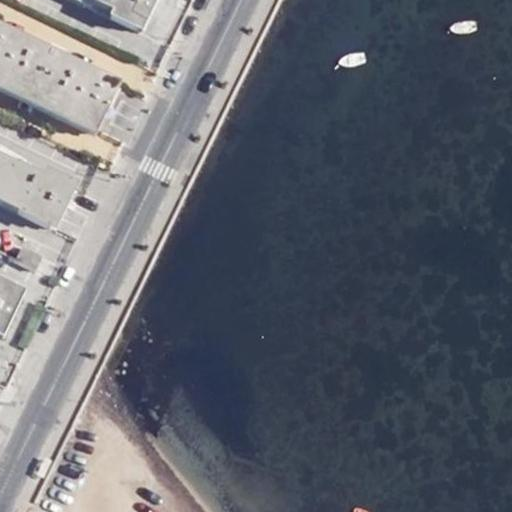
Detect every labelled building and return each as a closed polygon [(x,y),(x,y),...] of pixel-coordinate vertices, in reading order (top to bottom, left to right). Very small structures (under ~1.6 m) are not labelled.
[(95,0),(110,7),(106,17),(133,30),(146,0),(95,0)] [(154,0),(146,0),(133,30),(139,33),(154,0)] [(8,2),(1,17),(68,49),(75,34),(8,2)] [(116,82),(0,27),(0,86),(92,131),(116,82)] [(0,190),(21,200),(20,206),(53,221),(70,185),(44,172),(40,182),(0,163),(0,190)] [(14,263),(33,272),(35,265),(16,257),(14,263)] [(29,279),(33,272),(14,263),(10,271),(29,279)] [(0,329),(13,301),(0,294),(0,329)]
